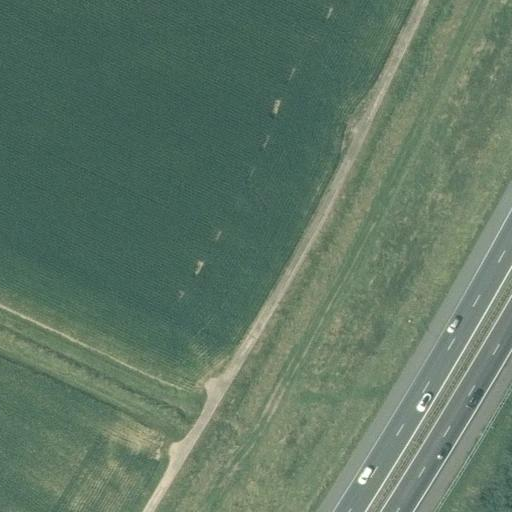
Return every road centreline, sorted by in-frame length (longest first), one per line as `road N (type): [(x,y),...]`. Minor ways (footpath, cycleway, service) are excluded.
road 1 (motorway): [(511,242),(350,511)]
road 2 (motorway): [(409,511),(511,335)]
